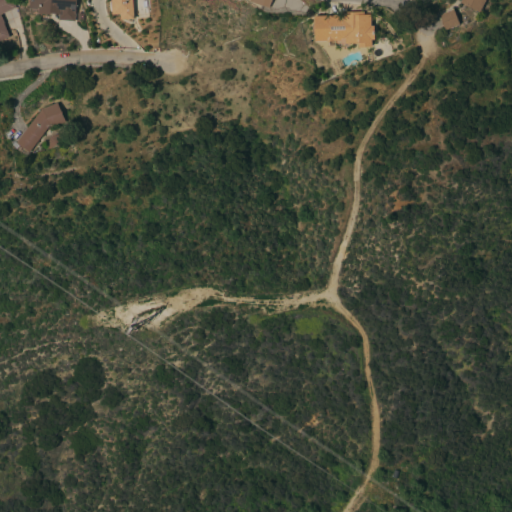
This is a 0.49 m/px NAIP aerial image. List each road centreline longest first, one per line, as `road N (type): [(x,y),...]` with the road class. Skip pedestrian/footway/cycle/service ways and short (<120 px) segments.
road 1 (track): [(350,511),(377,463),(378,439),(369,346),(361,326),(337,311),(334,292),(354,226),(358,167),(427,60)]
road 2 (track): [(142,311),(335,298)]
road 3 (residential): [(168,61),(91,57),(0,72)]
